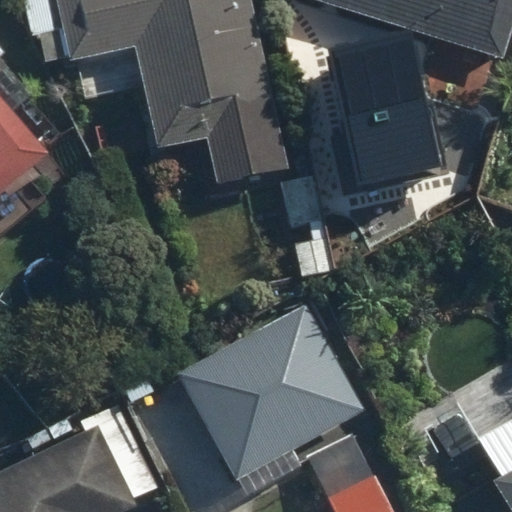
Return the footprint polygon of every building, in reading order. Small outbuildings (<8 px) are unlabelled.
[(301,173),(262,0),(72,0),(88,69),(149,56),(171,157),(213,148),(222,190),(301,173)] [(511,0),(308,0),(511,53),(511,0)] [(0,219),(75,151),(3,73),(21,56),(0,33),(0,219)] [(326,293),(191,364),(253,483),(320,447),(361,426),(388,412),(326,293)] [(143,511),(175,496),(125,410),(0,476),(0,511),(143,511)] [(405,511),(361,426),(320,447),(353,511),(405,511)]
